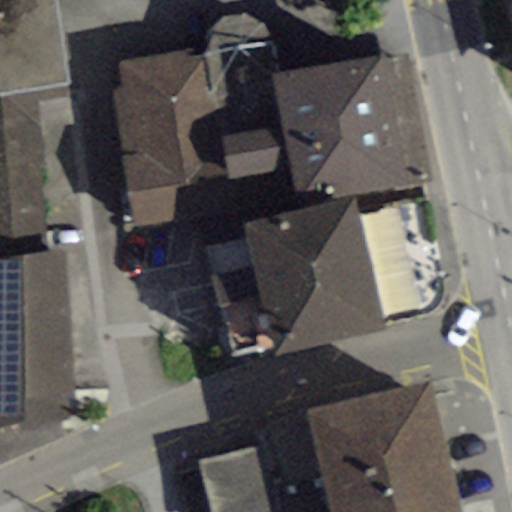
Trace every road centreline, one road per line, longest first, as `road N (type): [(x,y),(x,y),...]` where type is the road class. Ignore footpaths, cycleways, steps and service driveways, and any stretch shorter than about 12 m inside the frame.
road 1 (residential): [(0,496),(156,422),(299,372),(511,328)]
road 2 (primary): [(511,328),(441,0)]
